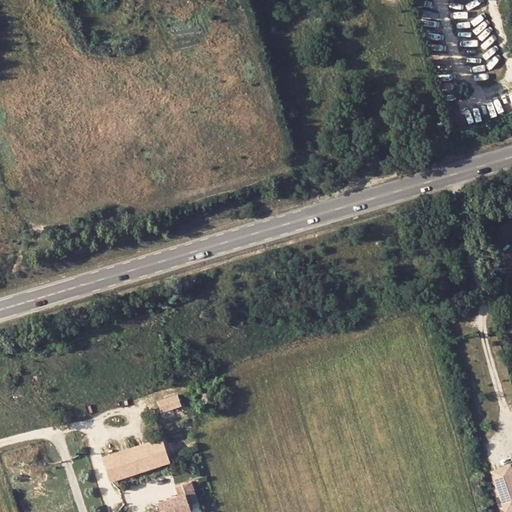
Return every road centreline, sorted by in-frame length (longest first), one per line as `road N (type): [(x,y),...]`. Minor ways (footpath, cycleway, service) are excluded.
road 1 (primary): [(511,158),(157,263)]
road 2 (primary): [(157,263),(0,310)]
road 3 (primary): [(0,288),(157,263)]
